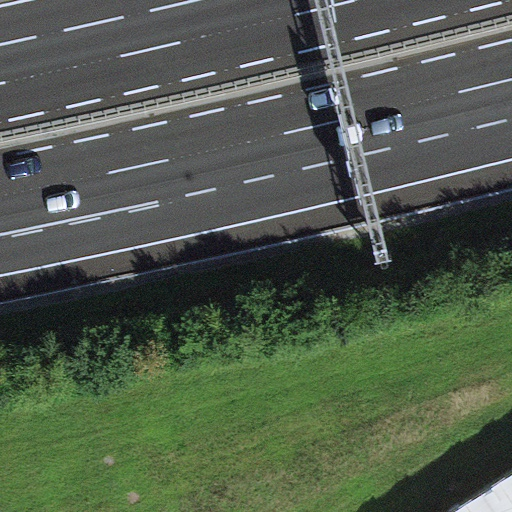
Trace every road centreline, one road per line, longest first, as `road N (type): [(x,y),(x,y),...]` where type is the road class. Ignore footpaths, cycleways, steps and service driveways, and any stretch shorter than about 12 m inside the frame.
road 1 (motorway): [(0,195),(511,77)]
road 2 (motorway): [(352,0),(0,82)]
